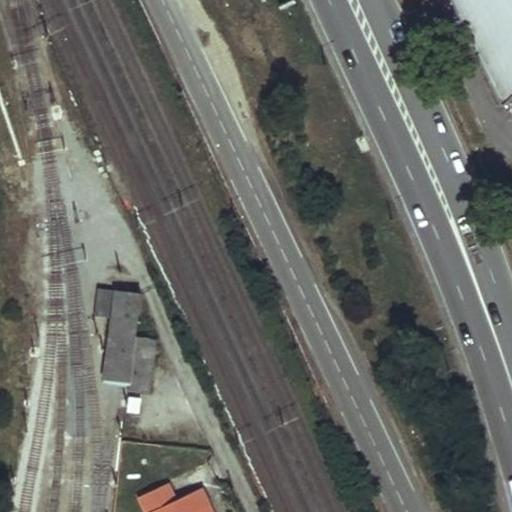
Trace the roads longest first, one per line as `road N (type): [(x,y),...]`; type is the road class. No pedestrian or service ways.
road 1 (residential): [(409,511),(164,0)]
road 2 (primary): [(329,0),(511,427)]
road 3 (primary): [(511,335),(375,0)]
road 4 (unclassified): [(254,511),(156,306)]
